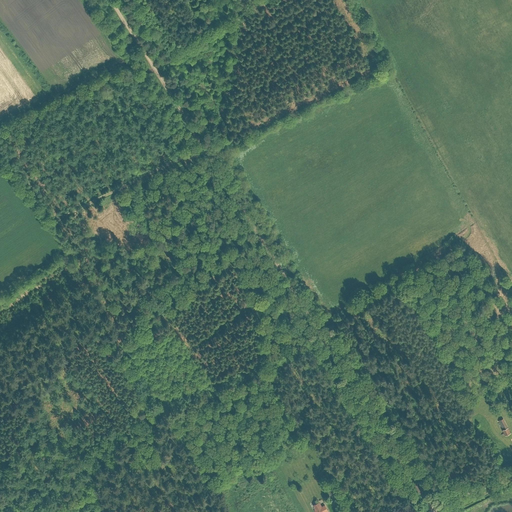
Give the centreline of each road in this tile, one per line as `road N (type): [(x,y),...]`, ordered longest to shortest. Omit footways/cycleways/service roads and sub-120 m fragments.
road 1 (track): [(111,0),(432,511)]
road 2 (track): [(246,0),(214,136),(203,147)]
